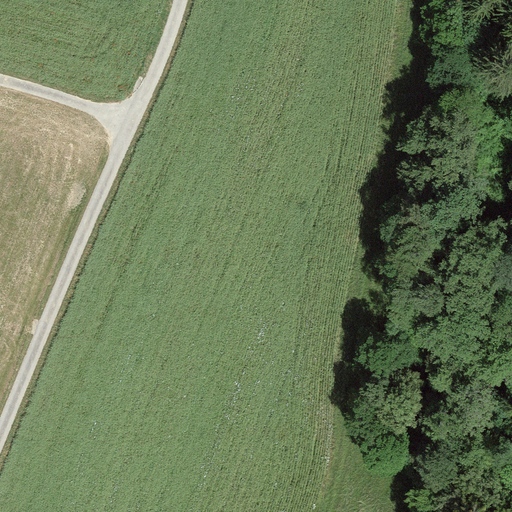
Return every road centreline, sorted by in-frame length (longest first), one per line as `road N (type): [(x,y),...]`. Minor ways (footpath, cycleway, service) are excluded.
road 1 (track): [(0,447),(183,0)]
road 2 (track): [(134,123),(0,80)]
